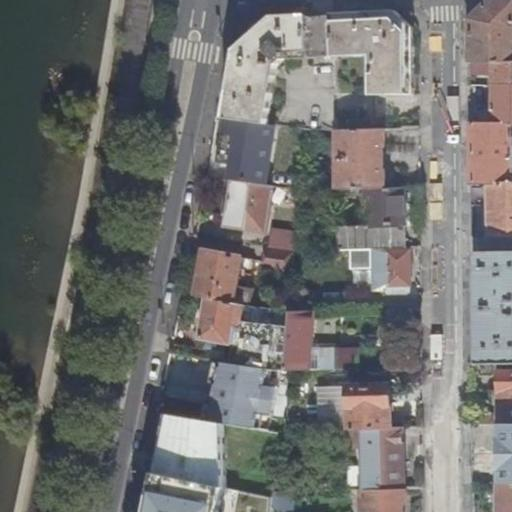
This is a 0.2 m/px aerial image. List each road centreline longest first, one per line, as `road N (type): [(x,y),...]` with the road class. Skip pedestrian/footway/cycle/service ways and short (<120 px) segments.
road 1 (secondary): [(199,0),(180,46),(89,511)]
road 2 (secondary): [(107,511),(205,50),(204,0)]
road 3 (residential): [(446,0),(447,511)]
